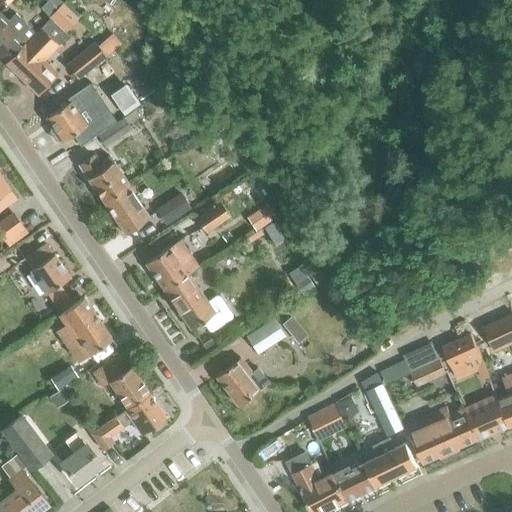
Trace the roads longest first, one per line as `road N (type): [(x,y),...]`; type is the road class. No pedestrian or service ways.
road 1 (residential): [(209,423),(71,196),(0,108)]
road 2 (residential): [(88,511),(209,423)]
road 3 (residential): [(386,511),(511,454)]
